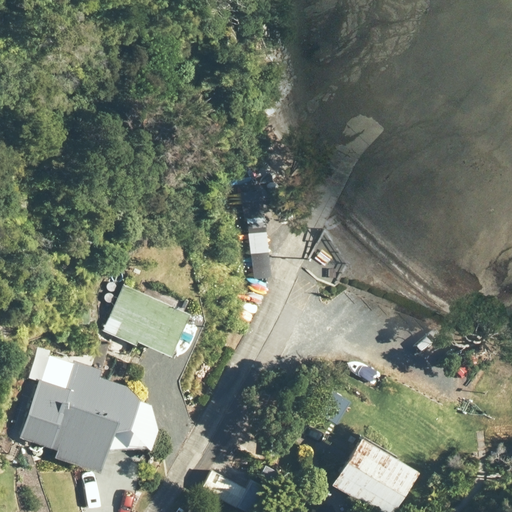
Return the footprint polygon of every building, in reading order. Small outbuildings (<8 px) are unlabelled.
[(267,213),(246,214),(249,279),(270,278),(267,213)] [(120,282),(99,328),(135,344),(137,339),(169,353),(187,311),(120,282)] [(99,375),(101,369),(70,359),(62,386),(36,378),(18,436),(56,449),(54,456),(99,471),(106,449),(145,447),(152,422),(144,400),(139,399),(140,397),(126,384),(99,375)] [(393,511),(419,469),(362,435),(333,484),(380,511),(393,511)] [(212,468),(202,488),(237,507),(248,487),(212,468)]
